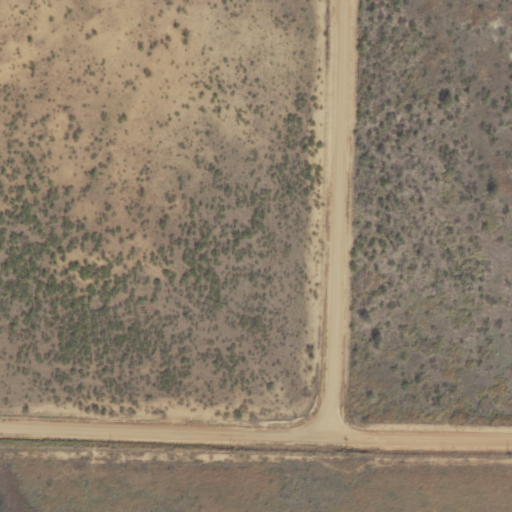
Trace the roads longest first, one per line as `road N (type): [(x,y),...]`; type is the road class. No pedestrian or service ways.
road 1 (residential): [(0,425),(287,435),(322,418),(337,359),(347,0)]
road 2 (residential): [(511,438),(299,434)]
